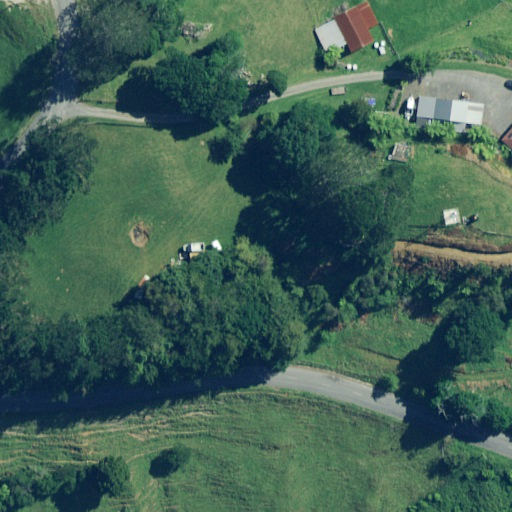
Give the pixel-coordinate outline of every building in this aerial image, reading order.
[(378,23),(369,2),(315,27),(327,53),(348,43),(352,51),(373,41),(367,28),(378,23)] [(478,64),(443,60),(442,71),(476,75),(478,64)] [(416,128),(430,129),(465,134),(467,122),(482,124),(484,103),(468,101),(469,95),(460,94),(459,100),(443,98),(444,92),(437,91),(436,97),(421,95),(416,128)] [(511,129),(503,140),(511,147),(511,129)] [(399,160),(400,161),(402,161),(403,161),(405,160),(406,160),(407,159),(408,158),(409,156),(409,155),(410,154),(410,152),(410,151),(409,149),(409,148),(408,147),(407,146),(405,145),(404,145),(403,144),(401,144),(400,144),(398,145),(397,146),(396,146),(395,147),(394,149),(394,150),(393,151),(393,153),(393,154),(394,156),(395,157),(395,158),(396,159),(398,160),(399,160)]
